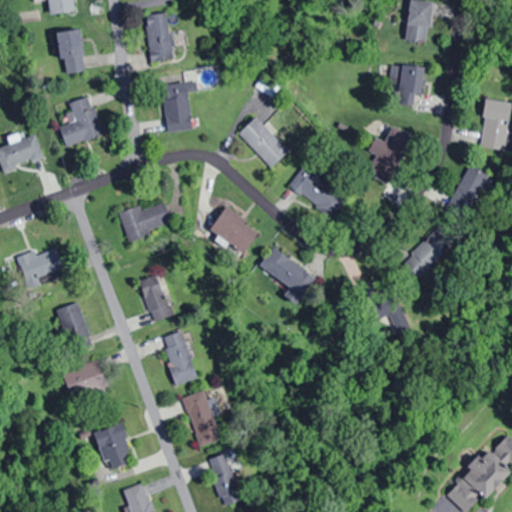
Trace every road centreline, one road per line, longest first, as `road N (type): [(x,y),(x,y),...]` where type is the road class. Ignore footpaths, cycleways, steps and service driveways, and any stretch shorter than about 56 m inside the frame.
road 1 (residential): [(0,214),(166,158),(197,156),(224,167),(312,242),(354,246),(413,197),(439,153),(461,0)]
road 2 (residential): [(70,191),(188,511)]
road 3 (residential): [(113,0),(137,167)]
